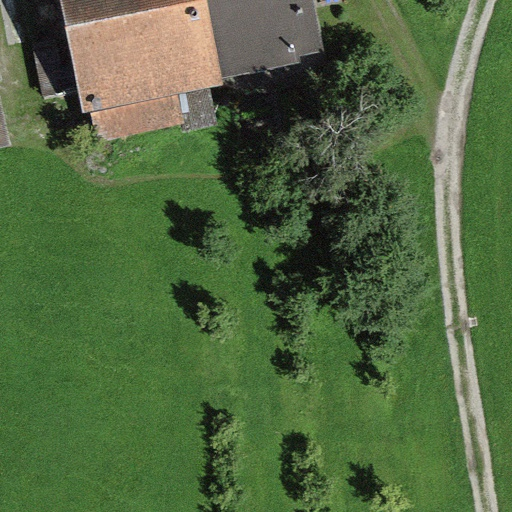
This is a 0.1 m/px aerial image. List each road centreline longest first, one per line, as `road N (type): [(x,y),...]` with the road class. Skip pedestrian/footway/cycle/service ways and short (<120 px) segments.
road 1 (track): [(495,511),(459,283),(454,146),(491,0)]
road 2 (track): [(386,0),(454,146)]
